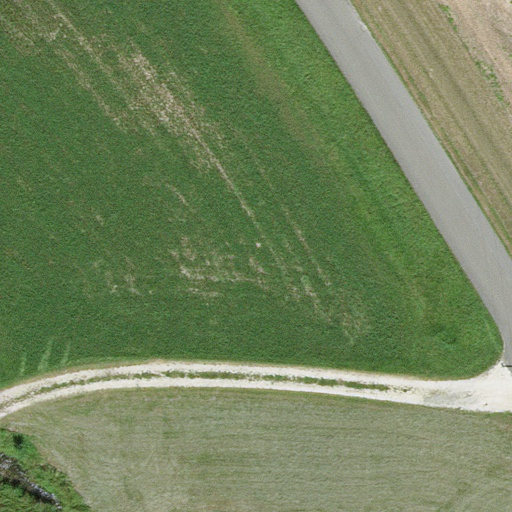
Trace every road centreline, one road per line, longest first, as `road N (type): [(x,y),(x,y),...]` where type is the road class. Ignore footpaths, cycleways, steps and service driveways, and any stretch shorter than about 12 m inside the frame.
road 1 (track): [(511,393),(424,400),(108,383),(0,422)]
road 2 (unclassified): [(511,322),(315,0)]
